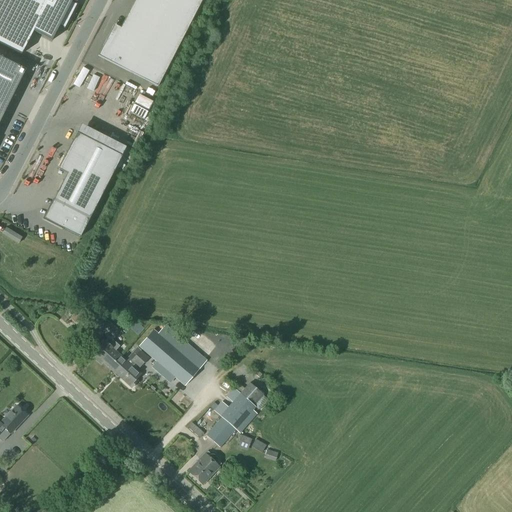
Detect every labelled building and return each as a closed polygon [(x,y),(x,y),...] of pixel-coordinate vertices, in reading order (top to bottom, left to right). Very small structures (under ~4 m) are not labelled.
[(72,0),(0,0),(0,44),(21,55),(33,32),(51,41),(59,26),(63,28),(76,5),(71,3),(72,0)] [(201,0),(134,0),(120,28),(113,25),(102,47),(97,56),(131,73),(157,87),(201,0)] [(0,57),(0,120),(25,70),(0,57)] [(121,156),(76,133),(58,170),(66,174),(53,200),(52,200),(43,218),(80,238),(121,156)] [(108,338),(94,354),(96,355),(98,357),(95,361),(101,365),(103,362),(115,373),(121,367),(115,362),(121,355),(116,350),(119,347),(112,340),(120,331),(108,320),(107,318),(98,328),(108,338)] [(164,325),(158,333),(160,335),(199,369),(207,360),(164,325)] [(154,330),(139,347),(185,386),(200,369),(199,369),(160,335),(158,333),(154,330)] [(121,355),(115,362),(121,367),(115,373),(116,374),(131,388),(138,381),(136,379),(141,374),(137,370),(148,357),(140,350),(137,347),(126,360),(121,355)] [(254,405),(263,396),(264,395),(251,383),(241,393),(254,405)] [(256,407),(254,405),(241,393),(234,387),(226,397),(232,402),(228,407),(221,401),(217,406),(213,411),(221,417),(206,435),(220,449),(236,430),(239,434),(258,414),(253,410),(256,407)] [(0,437),(6,431),(11,435),(28,416),(16,406),(1,424),(0,423),(0,437)] [(192,423),(188,428),(200,438),(204,434),(192,423)] [(243,435),(241,440),(250,445),(253,440),(243,435)] [(266,445),(255,439),(251,446),(262,452),(266,445)] [(268,449),(265,458),(275,461),(278,453),(268,449)] [(205,453),(188,471),(203,484),(221,464),(219,462),(219,459),(214,455),(211,455),(208,452),(206,454),(205,453)]
